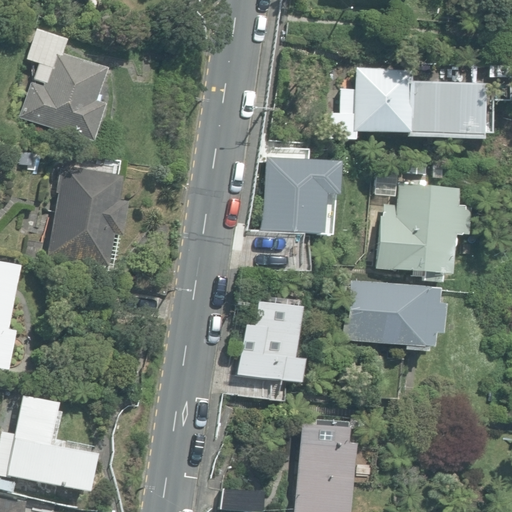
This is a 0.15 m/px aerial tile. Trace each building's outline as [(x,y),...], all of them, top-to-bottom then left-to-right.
[(17,118),(89,142),(101,105),(93,102),(104,70),(60,56),(65,41),(33,30),(23,61),(36,65),(31,81),(42,85),(41,87),(28,83),(17,118)] [(403,138),(480,141),(482,84),(409,82),(409,72),(353,70),(352,90),(338,89),(337,113),(329,113),(329,139),(353,140),(353,132),(403,134),(403,138)] [(302,164),(258,160),(250,236),(318,243),(326,167),(302,164)] [(46,256),(103,267),(109,235),(117,236),(123,204),(116,202),(121,177),(60,166),(55,193),(58,194),(46,256)] [(420,281),(436,282),(437,275),(446,276),(450,235),(463,236),(466,208),(453,207),(455,191),(395,185),(393,206),(380,204),(379,216),(377,216),(372,268),(420,273),(420,281)] [(16,267),(0,263),(0,370),(4,371),(12,332),(4,331),(16,267)] [(400,350),(422,352),(423,348),(428,348),(430,334),(437,335),(440,304),(432,303),(434,290),(347,281),(344,309),(342,309),(338,339),(401,346),(400,350)] [(119,311),(156,317),(160,296),(122,290),(119,311)] [(241,324),(232,374),(256,378),(255,385),(278,388),(279,380),(296,383),(299,359),(288,358),(296,308),(254,302),(250,326),(241,324)] [(14,477),(85,492),(93,455),(45,445),(54,404),(19,397),(11,435),(0,432),(0,489),(11,492),(14,477)] [(290,511),(344,511),(350,444),(349,444),(341,443),(343,423),(313,420),(312,425),(298,424),(290,511)] [(217,509),(254,511),(255,511),(257,493),(219,490),(217,509)] [(0,511),(21,511),(23,502),(0,497),(0,511)]
